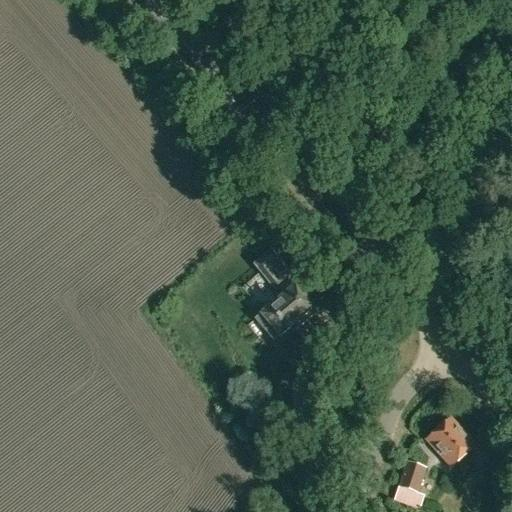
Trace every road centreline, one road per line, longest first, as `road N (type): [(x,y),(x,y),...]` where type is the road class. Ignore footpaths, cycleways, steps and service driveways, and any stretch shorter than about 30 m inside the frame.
road 1 (tertiary): [(455,348),(153,0)]
road 2 (unclassified): [(359,511),(401,405),(455,348)]
